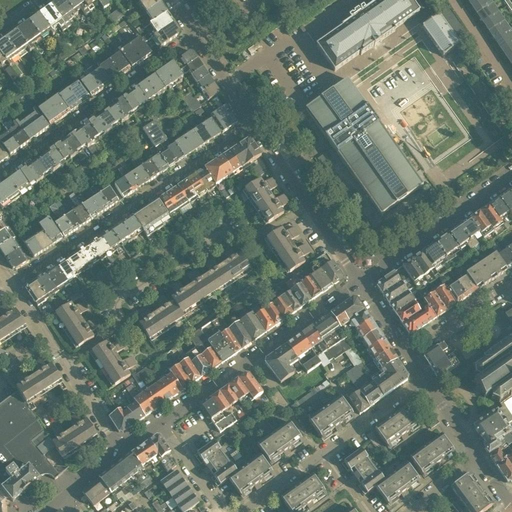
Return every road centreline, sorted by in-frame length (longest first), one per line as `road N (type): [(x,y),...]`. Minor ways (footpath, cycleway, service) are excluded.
road 1 (residential): [(307,205),(123,296),(113,328),(64,364)]
road 2 (residential): [(11,285),(254,126)]
road 3 (residential): [(161,423),(359,281)]
road 4 (residential): [(196,36),(0,175)]
road 5 (residential): [(424,380),(241,511)]
road 6 (residential): [(359,281),(511,175)]
road 7 (residential): [(406,353),(511,283)]
